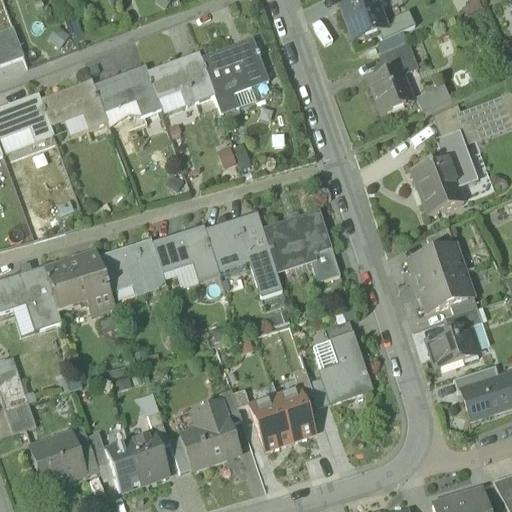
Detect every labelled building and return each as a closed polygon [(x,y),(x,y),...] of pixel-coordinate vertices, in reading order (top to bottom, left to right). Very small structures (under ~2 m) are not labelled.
[(373,0),(370,0),(368,1),(373,15),(378,13),(373,0)] [(340,11),(352,46),(378,37),(385,34),(383,28),(378,13),(373,15),(368,1),(340,11)] [(464,22),(482,13),(477,4),(460,13),(464,22)] [(408,16),(383,28),(385,34),(378,37),(382,46),(415,30),(408,16)] [(57,31),(46,44),(58,54),(69,40),(57,31)] [(0,37),(0,70),(23,62),(12,33),(0,37)] [(200,63),(210,90),(242,78),(248,94),(251,93),(268,86),(252,43),(200,63)] [(380,60),(387,76),(400,72),(397,66),(411,61),(406,48),(380,60)] [(198,58),(146,77),(156,105),(189,92),(195,107),(214,100),(210,90),(200,63),(198,58)] [(400,72),(402,79),(417,73),(411,61),(397,66),(400,72)] [(144,72),(93,91),(103,118),(107,116),(135,106),(141,121),(141,122),(160,114),(156,105),(146,77),(144,72)] [(367,84),(379,119),(412,108),(402,79),(400,72),(387,76),(367,84)] [(233,99),(248,94),(242,78),(210,90),(214,100),(221,119),(238,113),(233,99)] [(91,85),(39,104),(49,132),(64,127),(81,120),(87,135),(106,128),(103,118),(93,91),(91,85)] [(189,92),(156,105),(160,114),(162,120),(195,107),(189,92)] [(416,105),(422,119),(450,106),(444,92),(416,105)] [(233,99),(238,113),(256,106),(251,93),(248,94),(233,99)] [(469,136),(472,143),(511,128),(511,98),(459,118),(466,138),(469,136)] [(37,99),(0,112),(0,144),(28,134),(34,149),(53,142),(49,132),(39,104),(37,99)] [(107,116),(113,130),(127,120),(141,121),(135,106),(107,116)] [(433,121),(443,145),(457,140),(458,141),(466,138),(459,118),(456,111),(433,121)] [(113,130),(107,116),(103,118),(106,128),(109,133),(113,130)] [(81,120),(64,127),(69,142),(87,135),(81,120)] [(0,157),(1,161),(34,149),(28,134),(0,144),(0,157)] [(458,141),(460,148),(472,143),(469,136),(466,138),(458,141)] [(411,177),(428,222),(462,209),(457,194),(453,185),(472,178),(460,148),(458,141),(457,140),(443,145),(435,148),(442,165),(411,177)] [(235,169),(229,151),(216,156),(222,173),(235,169)] [(251,171),(244,154),(235,157),(241,174),(251,171)] [(475,187),(472,178),(453,185),(457,194),(475,187)] [(318,216),(261,234),(267,252),(273,272),(312,259),(330,254),(318,216)] [(215,269),(246,259),(267,252),(261,234),(257,220),(204,236),(215,269)] [(203,232),(151,249),(160,280),(191,270),(197,288),(219,281),(215,269),(204,236),(203,232)] [(426,243),(430,258),(453,250),(447,233),(426,243)] [(150,246),(97,263),(108,295),(138,285),(143,298),(164,291),(163,286),(160,280),(151,249),(150,246)] [(406,266),(415,292),(462,276),(453,250),(430,258),(406,266)] [(273,272),(267,252),(246,259),(250,271),(260,302),(281,295),(273,272)] [(309,269),(315,287),(338,280),(330,254),(312,259),(313,263),(309,269)] [(96,258),(43,275),(56,314),(88,304),(93,319),(113,312),(108,295),(97,263),(96,258)] [(215,269),(219,281),(250,271),(246,259),(215,269)] [(180,293),(197,288),(191,270),(160,280),(163,286),(176,282),(180,293)] [(60,327),(56,314),(43,275),(43,272),(0,286),(0,318),(12,315),(30,309),(38,334),(60,327)] [(471,302),(462,276),(415,292),(425,319),(449,311),(471,303),(471,302)] [(449,311),(452,322),(476,314),(472,302),(471,302),(471,303),(449,311)] [(20,340),(38,334),(30,309),(12,315),(20,340)] [(481,329),(476,314),(452,322),(443,325),(448,338),(467,332),(468,333),(481,329)] [(284,316),(268,322),(272,333),(288,327),(284,316)] [(119,332),(115,319),(96,326),(100,338),(119,332)] [(324,336),(328,348),(333,346),(351,340),(352,339),(348,328),(324,336)] [(489,353),(481,329),(468,333),(476,357),(489,353)] [(427,346),(436,374),(477,360),(476,357),(468,333),(467,332),(448,338),(427,346)] [(351,340),(333,346),(341,370),(321,377),(318,378),(321,386),(329,409),(329,411),(371,397),(351,340)] [(313,354),(321,377),(341,370),(333,346),(328,348),(328,349),(313,354)] [(145,356),(130,359),(134,375),(148,372),(145,356)] [(0,367),(0,379),(16,374),(12,363),(0,367)] [(452,385),(456,399),(460,398),(460,396),(498,384),(495,372),(452,385)] [(0,379),(0,392),(20,386),(16,374),(0,379)] [(304,375),(292,379),(297,395),(298,394),(300,402),(312,398),(309,390),(304,375)] [(511,379),(498,384),(460,396),(460,398),(470,427),(511,413),(511,379)] [(72,394),(68,381),(57,384),(61,397),(72,394)] [(127,382),(113,387),(117,397),(131,392),(127,382)] [(0,392),(0,403),(1,405),(23,397),(20,386),(0,392)] [(321,386),(309,390),(312,398),(317,413),(329,409),(321,386)] [(297,395),(276,402),(291,447),(313,440),(300,402),(298,394),(297,395)] [(1,405),(5,417),(28,409),(23,397),(1,405)] [(146,422),(158,418),(150,397),(132,404),(146,422)] [(221,407),(229,431),(241,427),(237,415),(232,400),(231,397),(218,401),(220,408),(221,407)] [(243,397),(232,400),(237,415),(248,411),(243,397)] [(248,411),(264,457),(291,447),(276,402),(248,411)] [(190,475),(191,477),(239,460),(229,431),(221,407),(220,408),(195,416),(203,438),(180,446),(181,448),(190,475)] [(5,417),(8,428),(31,420),(28,409),(5,417)] [(152,439),(158,454),(169,450),(168,447),(158,418),(146,422),(152,439)] [(35,432),(31,420),(8,428),(12,440),(35,432)] [(90,456),(86,444),(83,436),(71,440),(73,445),(78,460),(90,456)] [(70,439),(54,444),(56,451),(73,445),(71,440),(70,439)] [(152,439),(128,448),(142,489),(167,481),(158,454),(152,439)] [(86,444),(90,456),(97,474),(108,470),(103,456),(98,440),(86,444)] [(169,450),(169,452),(181,448),(180,446),(179,443),(168,447),(169,450)] [(28,453),(43,496),(84,482),(85,482),(78,460),(73,445),(56,451),(54,444),(52,445),(53,446),(30,454),(29,452),(28,453)] [(118,498),(142,489),(128,448),(103,456),(108,470),(118,498)] [(169,452),(179,479),(190,475),(181,448),(169,452)] [(98,478),(97,474),(90,456),(78,460),(85,482),(84,482),(84,483),(98,478)] [(511,511),(511,481),(492,488),(504,511),(511,511)] [(481,511),(485,511),(480,495),(477,497),(481,511)] [(481,511),(477,497),(431,510),(431,511),(481,511)]
